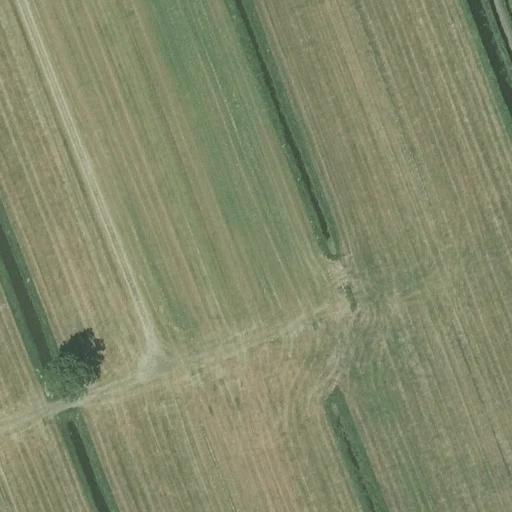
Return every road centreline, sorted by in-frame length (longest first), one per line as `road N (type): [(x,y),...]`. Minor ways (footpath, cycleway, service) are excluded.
road 1 (track): [(19,0),(160,368)]
road 2 (track): [(0,428),(350,301)]
